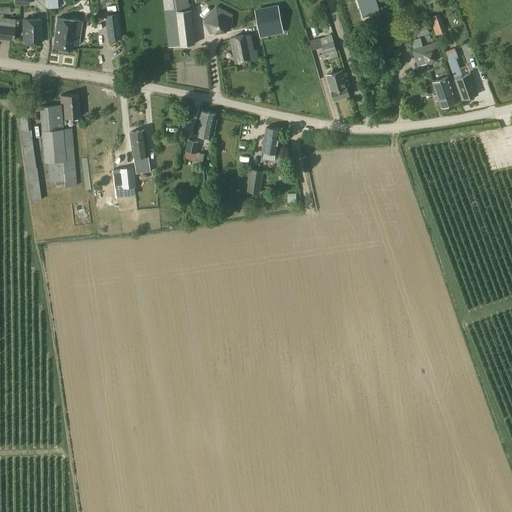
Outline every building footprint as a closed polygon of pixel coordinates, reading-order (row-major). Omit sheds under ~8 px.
[(57,0),(47,0),(48,8),(58,8),(57,0)] [(195,44),(191,10),(190,10),(188,0),(163,0),(169,47),(195,44)] [(362,0),(365,9),(361,11),(363,17),(376,13),(374,7),(378,6),(375,0),(362,0)] [(278,6),(256,10),(261,36),(282,32),(278,6)] [(231,30),(232,18),(217,10),(205,22),(210,33),(231,30)] [(441,12),(430,15),(434,34),(445,31),(441,12)] [(122,38),(119,13),(105,15),(108,40),(122,38)] [(15,19),(0,17),(0,38),(13,40),(14,33),(18,33),(19,20),(15,19)] [(53,47),(73,50),(74,41),(79,41),(82,22),(57,18),(53,47)] [(23,44),(40,44),(40,20),(23,20),(23,44)] [(426,23),(414,28),(417,36),(429,32),(426,23)] [(377,29),(379,39),(387,38),(385,28),(377,29)] [(258,59),(257,50),(253,51),(250,35),(230,39),(235,64),(258,59)] [(309,40),(312,50),(322,47),(323,50),(325,55),(337,51),(334,41),(332,35),(320,38),(320,37),(309,40)] [(420,38),(409,41),(411,49),(422,46),(420,38)] [(443,57),(437,41),(412,51),(418,66),(427,63),(437,60),(437,59),(443,57)] [(456,58),(448,60),(455,79),(463,99),(478,94),(471,73),(463,76),(462,76),(459,67),(456,58)] [(429,69),(431,79),(447,76),(445,66),(429,69)] [(342,70),(327,75),(334,100),(349,95),(342,70)] [(457,102),(449,76),(433,82),(441,107),(457,102)] [(80,117),(78,95),(60,96),(61,103),(63,103),(64,118),(80,117)] [(75,170),(72,128),(63,129),(61,105),(40,107),(41,131),(44,163),(47,163),(49,182),(65,181),(65,187),(77,186),(75,170)] [(29,108),(18,110),(18,116),(19,116),(20,125),(19,125),(20,131),(31,202),(41,200),(37,167),(36,167),(31,130),(29,114),(29,108)] [(197,134),(211,137),(215,114),(202,111),(197,134)] [(263,151),(277,153),(281,130),(267,128),(263,151)] [(145,130),(130,132),(134,157),(132,158),(133,166),(147,164),(146,156),(149,156),(145,130)] [(188,159),(203,162),(204,154),(197,153),(199,142),(188,140),(185,151),(186,151),(184,158),(188,159)] [(114,169),(115,179),(121,178),(122,189),(129,188),(136,187),(133,167),(114,169)] [(250,169),(246,191),(259,193),(263,171),(250,169)]
